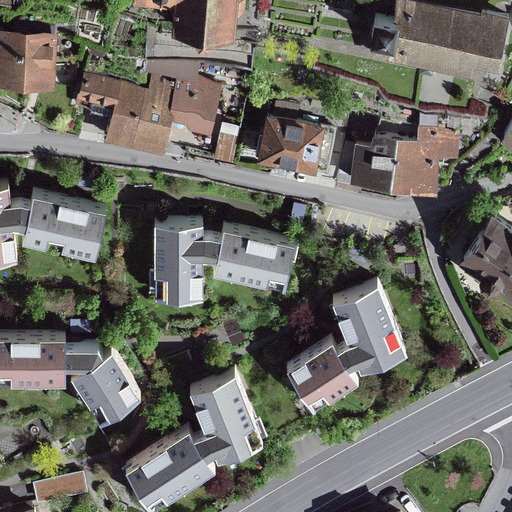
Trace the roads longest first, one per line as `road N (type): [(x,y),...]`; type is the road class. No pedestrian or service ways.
road 1 (residential): [(0,141),(404,211),(429,202)]
road 2 (secondary): [(274,511),(505,388)]
